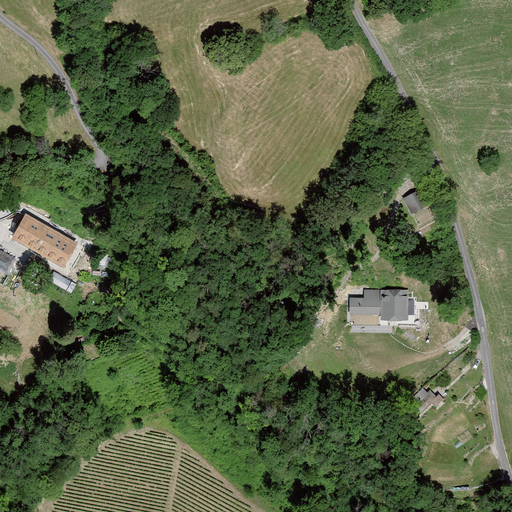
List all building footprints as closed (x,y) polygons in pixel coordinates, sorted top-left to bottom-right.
[(403,199),(412,213),(424,206),(415,191),(403,199)] [(26,214),(14,240),(66,265),(78,239),(26,214)] [(0,268),(5,272),(16,258),(0,246),(0,268)] [(409,321),(408,287),(364,288),(364,296),(350,296),(350,323),(409,321)] [(424,417),(441,399),(427,386),(410,404),(424,417)]
